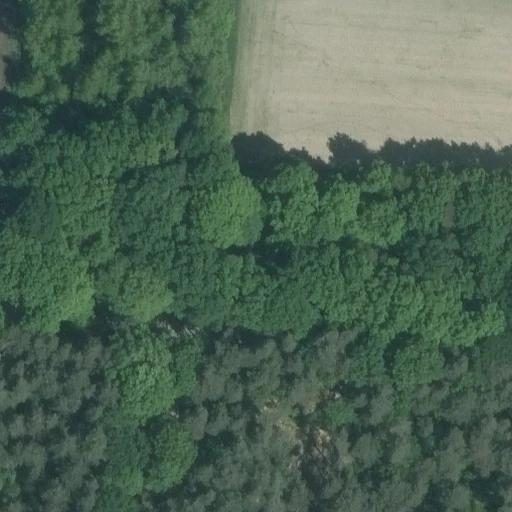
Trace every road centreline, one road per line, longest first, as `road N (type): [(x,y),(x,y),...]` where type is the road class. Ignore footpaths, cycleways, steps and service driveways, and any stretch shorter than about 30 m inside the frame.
road 1 (track): [(511,352),(0,311)]
road 2 (track): [(127,511),(171,321)]
